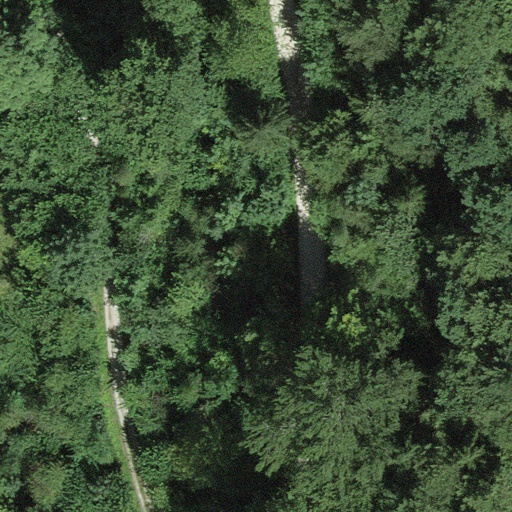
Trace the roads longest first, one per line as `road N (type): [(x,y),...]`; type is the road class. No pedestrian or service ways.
road 1 (track): [(152,511),(115,377),(90,134),(30,0)]
road 2 (track): [(306,511),(316,336),(309,180),(279,0)]
